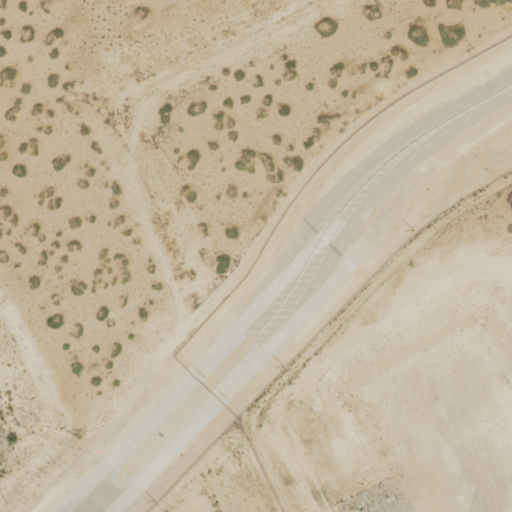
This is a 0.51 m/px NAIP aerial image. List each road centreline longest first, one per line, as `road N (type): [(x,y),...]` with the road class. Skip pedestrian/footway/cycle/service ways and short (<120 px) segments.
road 1 (tertiary): [(511,74),(387,144),(314,223),(242,330),(62,511)]
road 2 (tertiary): [(111,511),(284,330),(383,182),(511,92)]
